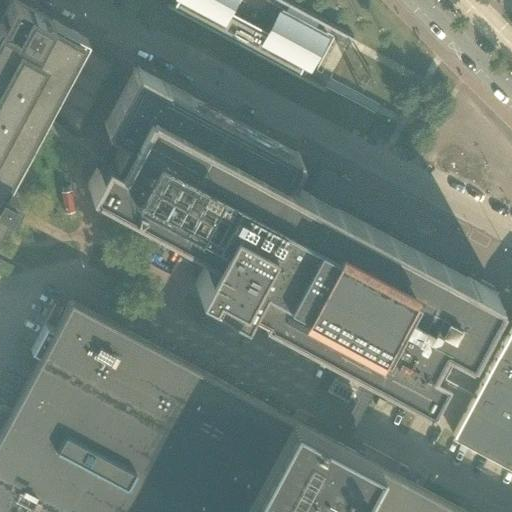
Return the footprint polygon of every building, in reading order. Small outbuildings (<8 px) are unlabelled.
[(66,52),(72,42),(73,39),(74,40),(77,33),(71,30),(70,30),(57,23),(58,23),(51,20),(14,0),(10,0),(0,19),(0,227),(19,193),(0,182),(0,176),(6,164),(7,165),(11,159),(10,158),(18,143),(19,144),(22,138),(21,137),(29,122),(30,123),(34,116),(32,116),(40,101),(42,102),(45,95),(44,95),(52,80),(53,80),(56,74),(55,73),(63,59),(64,59),(68,53),(66,52)] [(176,0),(173,6),(299,74),(303,66),(307,68),(326,33),(281,9),(268,33),(229,12),(234,0),(176,0)] [(496,292),(337,207),(283,178),(285,175),(289,177),(300,156),(297,155),(298,153),(137,66),(136,69),(133,67),(103,123),(106,124),(105,127),(128,140),(117,161),(103,154),(86,185),(89,187),(90,185),(93,187),(92,188),(213,253),(207,265),(205,264),(194,283),(205,290),(204,292),(233,308),(235,303),(237,304),(245,301),(247,296),(262,304),(258,311),(419,397),(420,396),(423,398),(422,399),(425,400),(441,370),(440,368),(433,364),(444,343),(463,353),(465,351),(467,352),(497,296),(495,295),(496,292)] [(511,184),(511,146),(461,99),(442,119),(511,184)] [(0,511),(350,511),(377,464),(362,456),(229,385),(72,301),(69,302),(64,310),(55,328),(45,323),(32,347),(30,350),(37,354),(40,355),(40,356),(41,357),(42,356),(44,357),(29,385),(15,412),(11,410),(0,430),(0,511)] [(511,322),(452,434),(472,445),(511,465),(511,322)] [(471,511),(434,492),(423,511),(471,511)]
